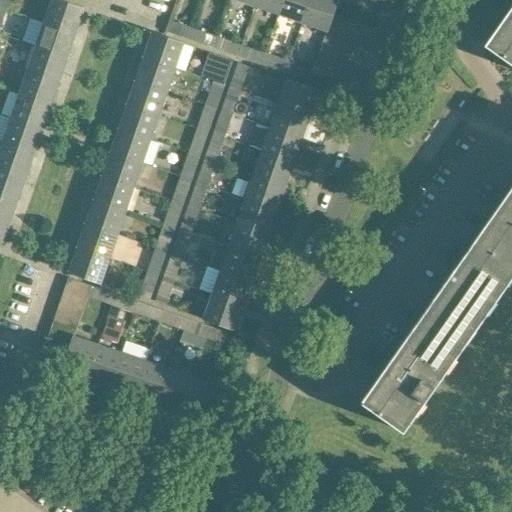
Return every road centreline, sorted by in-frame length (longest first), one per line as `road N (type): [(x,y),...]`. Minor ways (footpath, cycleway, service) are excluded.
road 1 (residential): [(280,369),(409,0)]
road 2 (residential): [(280,369),(308,378),(329,374),(501,132)]
road 3 (residential): [(0,403),(240,488)]
road 4 (residential): [(240,488),(280,369)]
